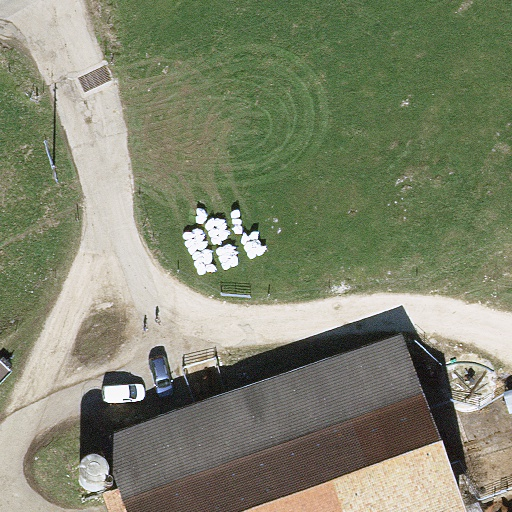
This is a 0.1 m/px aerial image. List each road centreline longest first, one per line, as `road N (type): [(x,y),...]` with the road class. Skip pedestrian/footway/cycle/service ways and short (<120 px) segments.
road 1 (track): [(511,361),(430,333),(154,336),(116,272),(38,0)]
road 2 (unknown): [(154,336),(10,425),(0,439)]
